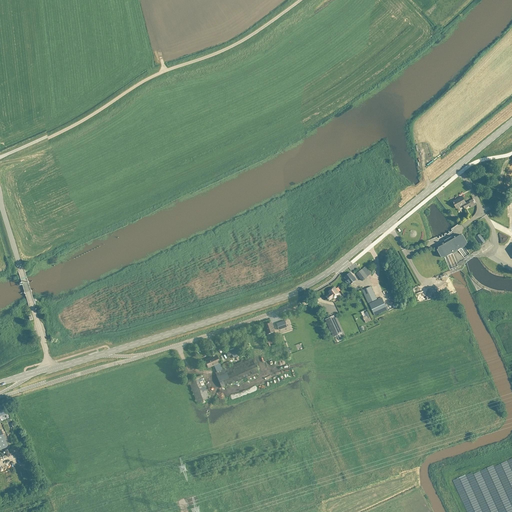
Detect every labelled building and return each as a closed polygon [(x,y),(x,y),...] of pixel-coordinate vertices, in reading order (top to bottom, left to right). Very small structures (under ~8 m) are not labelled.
[(471,205),(469,202),(465,203),(462,197),(452,202),(456,209),(463,205),(464,209),(471,205)] [(479,234),(475,237),(480,244),(484,241),(479,234)] [(446,244),(437,250),(441,258),(443,257),(452,254),(453,254),(458,251),(458,250),(464,246),(467,243),(463,235),(453,239),(451,237),(444,241),(446,244)] [(365,267),(362,270),(367,277),(371,274),(365,267)] [(367,277),(361,270),(356,274),(362,281),(367,277)] [(344,278),(349,285),(350,285),(356,280),(350,273),(344,278)] [(424,289),(421,283),(414,286),(416,292),(424,289)] [(362,291),(368,304),(377,299),(371,286),(362,291)] [(330,294),(327,296),(326,297),(329,301),(333,298),(339,294),(338,292),(340,291),(337,287),(335,289),(334,288),(334,287),(329,291),(328,292),(330,294)] [(374,316),(387,310),(382,298),(369,304),(374,316)] [(341,335),(333,317),(325,320),(334,338),(341,335)] [(287,325),(284,318),(276,321),(278,328),(287,325)] [(263,323),(265,327),(267,332),(274,330),(273,325),(271,321),(263,323)] [(208,366),(214,363),(216,370),(215,370),(221,386),(257,370),(251,355),(222,367),(219,361),(220,361),(216,353),(205,358),(208,366)] [(197,401),(198,400),(209,396),(201,373),(188,378),(197,401)] [(227,391),(229,398),(248,394),(246,387),(227,391)] [(11,421),(8,423),(10,429),(9,430),(11,433),(17,430),(15,427),(14,427),(11,421)]
